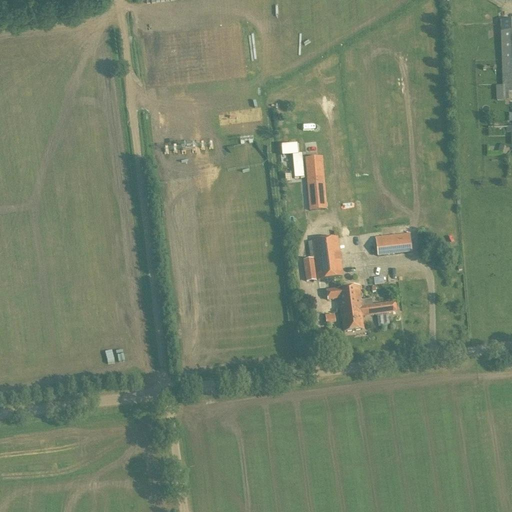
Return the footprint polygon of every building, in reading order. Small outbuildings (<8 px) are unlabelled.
[(511,20),(500,21),(500,32),(502,94),(511,93),(511,20)] [(302,148),(286,149),(287,159),(303,158),(302,148)] [(309,212),(327,210),(323,157),(305,159),(309,212)] [(377,257),(412,253),(410,234),(375,238),(377,257)] [(344,278),(338,238),(308,242),(310,260),(314,260),(316,281),(344,278)] [(306,282),(316,281),(313,260),(303,261),(306,282)] [(361,308),(367,300),(361,301),(359,287),(326,292),(328,301),(338,300),(339,311),(361,308)] [(365,314),(365,317),(397,313),(396,303),(372,306),(372,300),(367,300),(361,308),(362,314),(365,314)] [(362,317),(365,317),(365,314),(362,314),(361,308),(339,311),(340,318),(342,318),(344,333),(364,330),(362,317)] [(333,314),(324,315),(325,324),(334,323),(333,314)]
